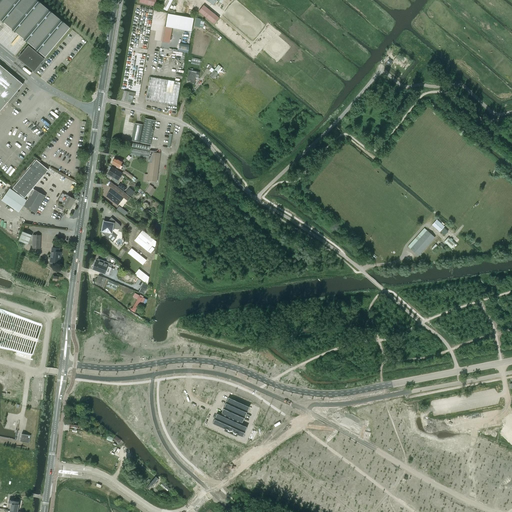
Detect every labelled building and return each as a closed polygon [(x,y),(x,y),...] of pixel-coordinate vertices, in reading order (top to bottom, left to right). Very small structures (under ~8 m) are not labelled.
[(36,0),(0,0),(0,18),(45,57),(70,28),(36,0)] [(167,11),(172,0),(163,0),(160,8),(167,11)] [(214,24),(219,18),(204,5),(199,11),(214,24)] [(153,10),(150,29),(156,30),(154,40),(162,41),(167,14),(162,13),(162,12),(153,10)] [(196,18),(194,26),(203,28),(204,22),(200,21),(201,19),(196,18)] [(390,54),(396,47),(394,45),(388,52),(390,54)] [(29,46),(19,57),(34,70),(44,59),(29,46)] [(0,111),(7,102),(9,104),(14,98),(12,97),(23,84),(0,64),(0,111)] [(213,79),(222,68),(218,65),(214,69),(211,66),(208,70),(212,73),(209,75),(213,79)] [(198,78),(199,72),(189,70),(187,80),(191,81),(190,83),(194,83),(195,78),(198,78)] [(150,78),(146,101),(177,106),(180,83),(150,78)] [(132,103),(133,96),(134,96),(135,93),(129,92),(124,91),(122,100),(132,103)] [(151,144),(155,120),(145,118),(140,142),(151,144)] [(135,123),(131,141),(139,142),(143,125),(135,123)] [(149,150),(150,146),(133,142),(132,147),(149,150)] [(148,158),(149,152),(132,149),(131,155),(148,158)] [(157,182),(160,153),(156,153),(157,151),(150,150),(148,162),(149,162),(147,174),(145,174),(144,181),(147,181),(157,182)] [(122,170),(124,167),(120,166),(122,162),(115,158),(111,164),(122,170)] [(40,161),(29,179),(38,185),(49,166),(40,161)] [(11,175),(15,169),(11,166),(6,172),(11,175)] [(118,180),(122,174),(112,167),(108,174),(118,180)] [(120,183),(117,187),(123,192),(126,188),(120,183)] [(28,186),(27,187),(24,185),(21,191),(24,193),(23,194),(29,197),(24,206),(36,213),(45,196),(28,186)] [(117,187),(115,185),(112,189),(106,196),(117,205),(123,197),(128,201),(130,197),(123,192),(117,187)] [(18,212),(26,200),(10,189),(2,201),(18,212)] [(70,209),(76,199),(68,195),(62,192),(57,201),(63,204),(70,209)] [(120,226),(120,225),(111,217),(107,221),(103,221),(101,232),(113,242),(116,238),(112,234),(113,228),(117,229),(118,229),(119,229),(120,229),(120,228),(120,227),(121,227),(121,226),(120,226)] [(432,225),(439,232),(440,231),(444,235),(448,231),(444,227),(437,220),(432,225)] [(435,237),(427,231),(424,228),(407,246),(411,249),(418,256),(435,237)] [(156,245),(156,242),(142,230),(134,240),(151,253),(154,248),(156,245)] [(22,232),(19,240),(28,244),(32,236),(22,232)] [(40,249),(41,235),(33,235),(33,249),(40,249)] [(444,242),(451,249),(456,243),(448,236),(444,242)] [(59,263),(61,252),(58,252),(59,248),(52,248),(50,262),(59,263)] [(143,265),(146,260),(132,248),(128,253),(143,265)] [(107,266),(108,263),(103,261),(102,264),(95,262),(93,269),(105,274),(108,267),(107,266)] [(134,275),(147,285),(149,277),(139,269),(134,275)] [(95,284),(100,286),(103,287),(106,278),(98,275),(95,284)] [(107,286),(116,290),(118,284),(109,280),(107,286)] [(118,287),(131,293),(133,290),(119,284),(118,287)] [(145,294),(148,287),(143,284),(139,292),(145,294)] [(145,299),(140,296),(134,293),(133,297),(138,299),(132,310),(134,312),(140,301),(143,303),(145,304),(147,300),(145,299)] [(135,316),(143,321),(145,320),(137,315),(134,313),(127,309),(126,310),(128,311),(135,316)] [(0,341),(9,312),(8,312),(0,338),(0,341)] [(0,346),(0,347),(11,313),(10,313),(0,345),(0,346)] [(2,347),(13,314),(12,313),(2,347)] [(6,348),(16,315),(5,348),(6,348)] [(10,349),(20,317),(20,316),(9,349),(10,349)] [(12,350),(22,318),(21,317),(11,350),(12,350)] [(14,350),(24,318),(23,318),(13,350),(14,350)] [(16,351),(26,319),(25,319),(15,350),(16,351)] [(18,351),(28,320),(27,319),(18,351)] [(20,351),(30,320),(29,320),(20,351)] [(22,352),(32,321),(31,321),(21,352),(22,352)] [(24,352),(29,336),(34,322),(33,321),(28,336),(23,352),(24,352)] [(30,339),(25,353),(26,353),(31,339),(31,337),(36,322),(35,322),(30,337),(30,339)] [(28,353),(38,323),(37,323),(27,353),(28,353)] [(30,354),(40,323),(39,323),(29,354),(30,354)] [(30,360),(32,354),(30,354),(29,354),(28,353),(27,353),(26,353),(25,353),(24,352),(23,352),(22,352),(21,352),(20,351),(18,351),(16,351),(15,355),(16,355),(30,360)] [(217,413),(212,423),(222,427),(225,429),(224,431),(236,436),(237,434),(243,437),(247,427),(240,424),(241,422),(242,422),(249,407),(228,397),(221,413),(223,413),(222,416),(217,413)] [(24,434),(18,433),(16,440),(24,441),(25,435),(24,434)] [(121,440),(120,439),(116,436),(113,440),(118,444),(121,440)] [(156,483),(159,479),(156,477),(149,485),(148,485),(145,482),(144,484),(145,485),(145,486),(156,496),(158,494),(151,488),(151,489),(149,487),(150,486),(152,488),(156,483)] [(11,510),(18,511),(19,505),(18,504),(19,502),(10,500),(9,503),(12,504),(11,510)]
